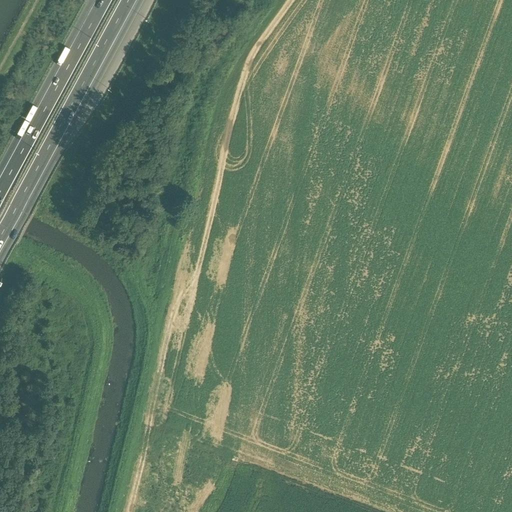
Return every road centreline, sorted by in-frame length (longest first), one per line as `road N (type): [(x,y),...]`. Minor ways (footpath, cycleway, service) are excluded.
road 1 (motorway): [(0,243),(132,0)]
road 2 (motorway): [(100,0),(0,185)]
